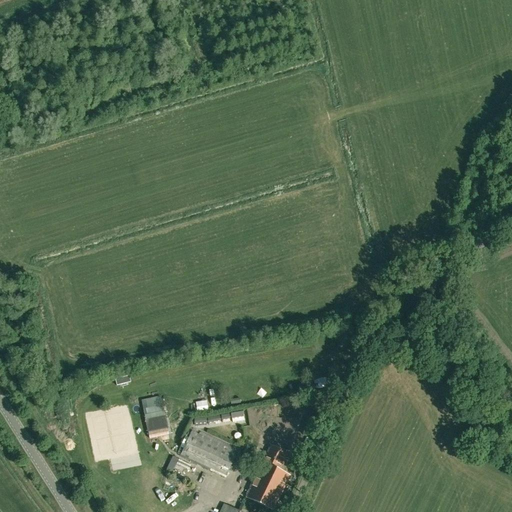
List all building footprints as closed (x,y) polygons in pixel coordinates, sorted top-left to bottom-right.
[(146,421),(165,417),(162,407),(143,411),(146,421)] [(103,460),(140,452),(131,414),(95,422),(103,460)] [(149,439),(168,435),(165,417),(146,421),(149,439)] [(225,477),(237,453),(191,431),(180,455),(225,477)] [(273,510),(289,476),(279,471),(287,454),(271,446),(246,498),(273,510)]
